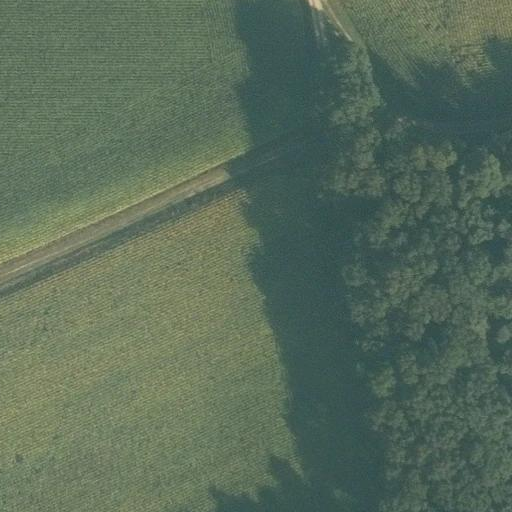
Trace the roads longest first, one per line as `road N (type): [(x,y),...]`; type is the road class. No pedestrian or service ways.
road 1 (track): [(342,126),(412,511)]
road 2 (track): [(0,275),(334,114)]
road 3 (track): [(511,131),(429,142),(342,126)]
